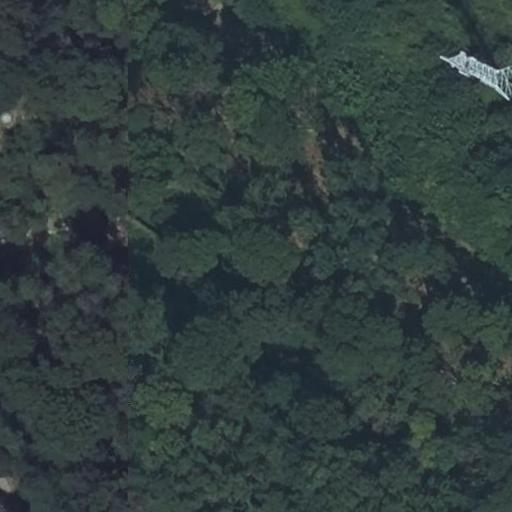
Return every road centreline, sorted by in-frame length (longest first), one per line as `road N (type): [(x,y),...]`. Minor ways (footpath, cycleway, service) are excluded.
road 1 (track): [(105,0),(268,94),(372,229),(456,313),(511,317)]
road 2 (track): [(81,0),(0,123)]
